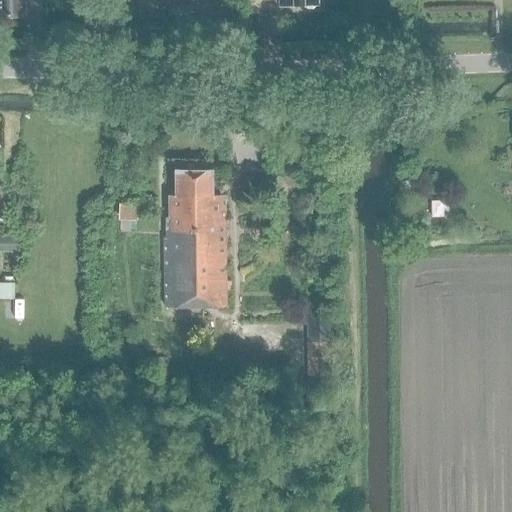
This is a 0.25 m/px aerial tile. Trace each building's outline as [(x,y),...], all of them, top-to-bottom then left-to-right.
[(0,0),(0,14),(22,14),(22,0),(0,0)] [(226,306),(225,194),(213,195),(212,170),(176,171),(176,195),(169,195),(169,217),(166,217),(166,238),(164,238),(165,307),(226,306)] [(137,218),(139,202),(119,201),(118,217),(137,218)] [(0,228),(13,229),(13,220),(0,219),(0,228)] [(0,235),(0,251),(18,251),(18,236),(0,235)] [(14,283),(0,282),(0,298),(14,298),(14,283)] [(331,341),(306,342),(307,375),(331,375),(331,341)]
